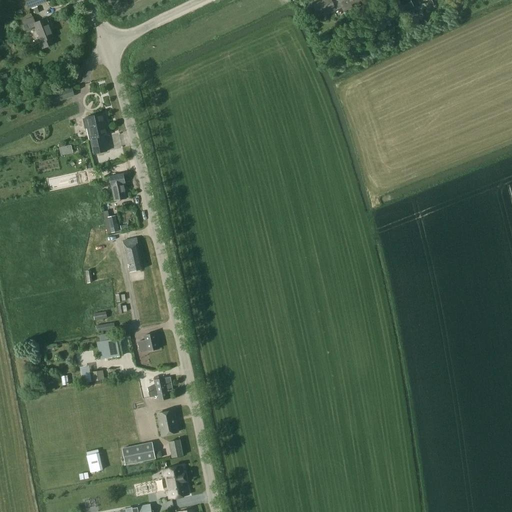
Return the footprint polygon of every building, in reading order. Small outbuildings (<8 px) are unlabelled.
[(338,0),(339,0),(332,2),(331,0),(325,0),(313,5),(319,18),(336,11),(336,10),(338,9),(339,12),(343,11),(344,12),(353,8),(352,5),(362,0),(361,0),(338,0)] [(426,0),(399,0),(395,2),(401,13),(427,1),(426,0)] [(423,19),(420,13),(415,15),(413,10),(406,13),(411,24),(423,19)] [(35,24),(33,18),(22,22),(26,31),(35,27),(38,35),(37,35),(43,49),(54,45),(52,39),(54,38),(46,19),(35,24)] [(74,96),(73,91),(57,95),(59,101),(74,96)] [(84,120),(82,121),(85,130),(86,129),(89,141),(90,141),(93,155),(106,152),(103,138),(107,137),(102,115),(84,119),(84,120)] [(124,184),(123,175),(110,177),(111,186),(112,186),(115,201),(126,199),(123,184),(124,184)] [(103,213),(108,234),(118,231),(115,217),(109,218),(108,212),(103,213)] [(131,272),(143,269),(137,239),(124,242),(131,272)] [(95,320),(107,318),(106,312),(94,314),(95,320)] [(115,329),(114,323),(95,326),(97,333),(115,329)] [(156,334),(144,336),(145,340),(138,341),(140,352),(147,351),(159,349),(156,334)] [(117,338),(97,342),(100,360),(120,356),(117,338)] [(102,370),(91,372),(92,382),(104,380),(102,370)] [(170,399),(169,391),(173,390),(170,377),(159,379),(158,376),(154,377),(155,380),(156,386),(148,388),(150,397),(158,396),(159,401),(170,399)] [(178,433),(174,411),(158,414),(162,436),(178,433)] [(172,458),(183,455),(180,440),(169,442),(172,458)] [(125,465),(155,459),(152,442),(122,448),(125,465)] [(101,448),(86,452),(92,473),(106,469),(101,448)] [(181,467),(166,470),(171,499),(187,496),(185,485),(187,485),(185,475),(183,476),(181,467)] [(82,499),(85,511),(99,508),(96,496),(82,499)]
